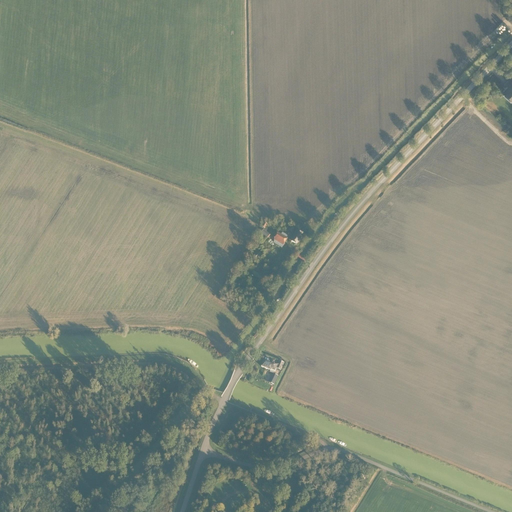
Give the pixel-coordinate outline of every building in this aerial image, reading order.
[(511,75),(508,80),(504,84),(507,86),(502,91),(511,100),(511,75)] [(264,230),(261,233),(267,239),(270,235),(264,230)] [(297,245),(304,234),(298,231),(295,230),(289,240),(292,242),(291,242),(297,245)] [(274,243),(282,248),(288,238),(278,233),(274,240),(275,241),(274,243)] [(231,285),(234,287),(236,284),(238,286),(241,282),(236,279),(231,285)] [(270,361),(270,362),(265,360),(262,367),(275,372),(276,368),(281,370),(284,363),(280,361),(278,365),(270,361)] [(273,374),(269,383),(274,386),(278,376),(273,374)]
